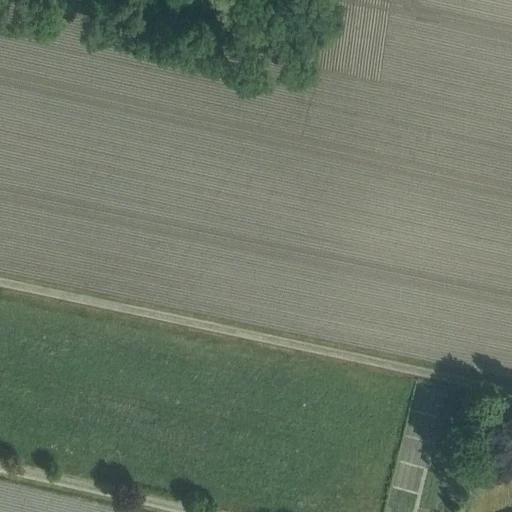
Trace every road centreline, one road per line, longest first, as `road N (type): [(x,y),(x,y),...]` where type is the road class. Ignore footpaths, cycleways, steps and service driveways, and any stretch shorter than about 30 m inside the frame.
road 1 (track): [(511,392),(0,283)]
road 2 (track): [(192,511),(0,466)]
